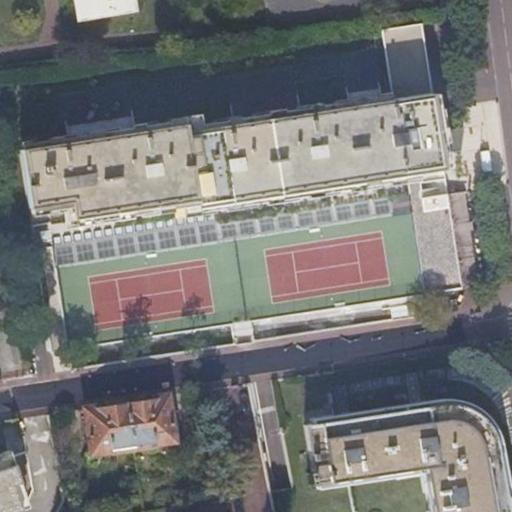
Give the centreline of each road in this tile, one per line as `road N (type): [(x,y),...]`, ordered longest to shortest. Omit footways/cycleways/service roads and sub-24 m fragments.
road 1 (residential): [(0,400),(511,329)]
road 2 (unknown): [(449,11),(70,77)]
road 3 (unknown): [(13,399),(54,480),(58,511)]
